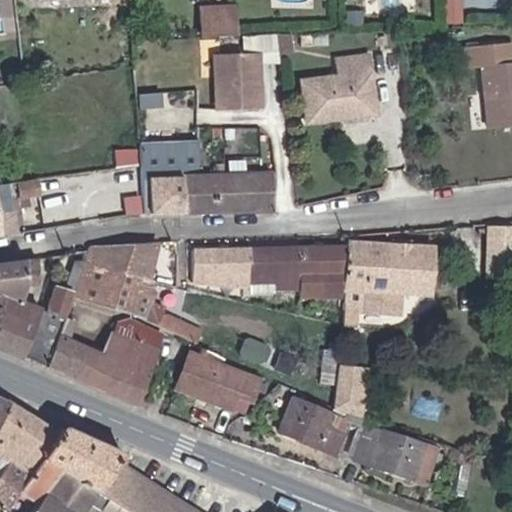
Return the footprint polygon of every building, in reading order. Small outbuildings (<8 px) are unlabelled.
[(429,0),(414,0),(415,21),(430,20),(429,0)] [(204,28),(203,1),(167,1),(167,28),(184,28),(191,28),(204,28)] [(239,28),(243,51),(255,51),(256,27),(239,28)] [(223,44),(181,46),(179,86),(184,86),(184,102),(226,101),(223,44)] [(454,65),(454,70),(499,68),(498,61),(480,62),(479,44),(435,47),(435,66),(454,65)] [(336,51),(305,54),(306,70),(270,74),(275,118),(343,112),(336,51)] [(454,70),(455,91),(498,89),(499,68),(454,70)] [(500,123),(498,89),(455,91),(457,126),(500,123)] [(153,171),(152,162),(150,136),(118,138),(121,214),(154,212),(153,171)] [(166,162),(166,136),(150,136),(152,162),(166,162)] [(240,168),(185,170),(185,210),(242,206),(240,168)] [(185,170),(153,171),(154,212),(185,210),(185,170)] [(6,175),(0,176),(0,193),(8,192),(6,175)] [(363,244),(363,234),(316,231),(317,237),(320,288),(321,310),(333,311),(336,292),(329,290),(330,275),(343,276),(340,297),(377,302),(379,281),(404,285),(403,237),(379,236),(378,246),(363,244)] [(379,236),(363,234),(363,244),(378,246),(379,236)] [(492,250),(503,246),(498,236),(489,239),(492,250)] [(298,288),(320,288),(317,237),(268,241),(275,279),(276,288),(286,288),(286,280),(298,280),(298,288)] [(57,251),(50,269),(120,278),(127,279),(127,241),(59,247),(57,251)] [(261,279),(275,279),(268,241),(223,245),(228,286),(260,287),(261,279)] [(222,287),(228,286),(223,245),(166,250),(169,276),(221,279),(222,287)] [(0,299),(0,357),(17,364),(28,331),(41,295),(50,269),(57,251),(49,252),(34,288),(28,286),(20,307),(0,299)] [(10,256),(0,257),(0,279),(9,280),(10,256)] [(120,278),(50,269),(41,295),(74,305),(109,314),(120,278)] [(127,279),(120,278),(109,314),(120,319),(132,279),(127,279)] [(137,326),(169,338),(171,333),(174,326),(164,322),(141,313),(142,314),(140,317),(136,325),(137,326)] [(138,340),(107,322),(102,336),(132,352),(138,340)] [(17,364),(47,376),(59,344),(28,331),(17,364)] [(78,352),(59,344),(47,376),(82,395),(106,404),(107,404),(108,403),(118,408),(129,385),(119,380),(124,369),(132,352),(102,336),(96,357),(79,350),(78,352)] [(203,351),(189,346),(186,357),(169,352),(150,391),(210,406),(216,392),(232,396),(240,373),(201,361),(203,351)] [(344,359),(317,356),(314,396),(340,406),(344,359)] [(234,403),(213,417),(207,421),(217,425),(255,397),(251,391),(247,394),(234,403)] [(316,419),(262,402),(251,437),(309,456),(317,433),(312,432),(316,419)] [(0,458),(1,457),(24,416),(2,404),(0,407),(0,458)] [(9,464),(29,477),(57,432),(24,416),(1,457),(9,464)] [(128,511),(186,511),(191,506),(121,462),(126,454),(61,424),(57,432),(29,477),(21,491),(40,503),(65,468),(79,478),(128,511)] [(333,440),(325,464),(341,470),(382,484),(384,481),(398,486),(409,455),(395,450),(395,448),(352,431),(347,445),(333,440)] [(0,458),(0,470),(4,473),(9,464),(1,457),(0,458)] [(21,491),(29,477),(9,464),(4,473),(0,480),(0,497),(9,510),(21,491)] [(128,511),(79,478),(65,468),(40,503),(34,511),(85,511),(94,501),(109,511),(128,511)]
